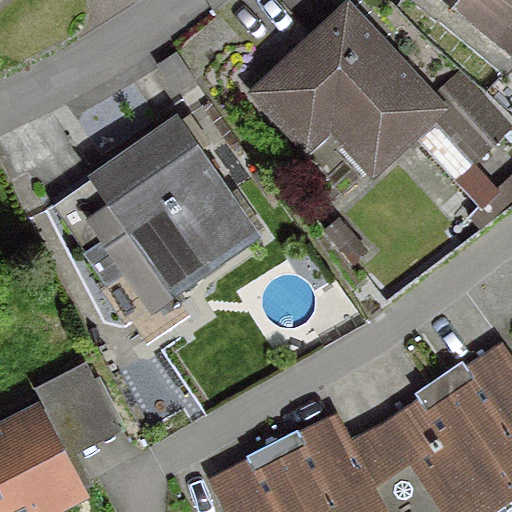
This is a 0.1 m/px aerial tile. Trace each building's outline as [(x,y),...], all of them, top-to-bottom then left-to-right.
[(511,3),(511,0),(454,0),(448,8),(509,58),(511,53),(511,6),(511,5),(511,3)] [(424,100),(342,12),(254,94),(286,128),(310,106),(368,169),(426,116),(469,162),(505,129),(453,73),(424,100)] [(171,122),(47,207),(127,322),(251,237),(171,122)] [(468,381),(445,396),(511,493),(511,370),(497,348),(462,372),(468,381)] [(89,384),(80,367),(33,390),(42,408),(89,384)] [(381,427),(346,445),(379,511),(413,511),(432,499),(440,511),(477,511),(487,505),(492,511),(511,511),(511,493),(445,396),(423,412),(416,403),(381,427)] [(37,511),(73,494),(32,413),(0,429),(0,511),(37,511)] [(379,511),(346,445),(332,418),(294,438),(299,448),(275,460),(301,511),(379,511)] [(245,463),(208,482),(223,511),(301,511),(275,460),(251,472),(245,463)]
